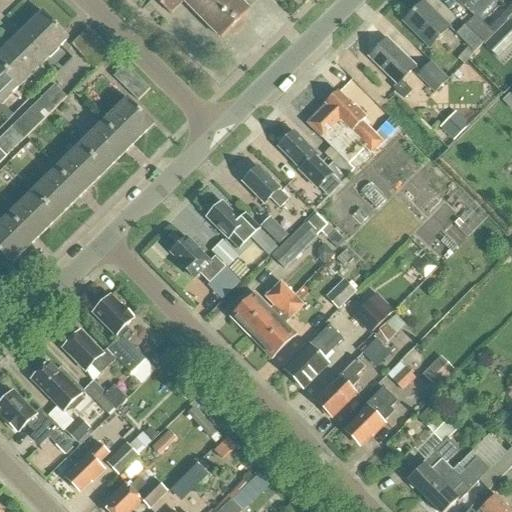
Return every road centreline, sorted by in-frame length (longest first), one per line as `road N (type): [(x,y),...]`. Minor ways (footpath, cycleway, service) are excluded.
road 1 (residential): [(368,511),(103,244)]
road 2 (residential): [(220,132),(82,0)]
road 3 (unclassified): [(220,132),(358,0)]
road 4 (unclassified): [(103,244),(220,132)]
road 5 (unclassified): [(0,349),(103,244)]
